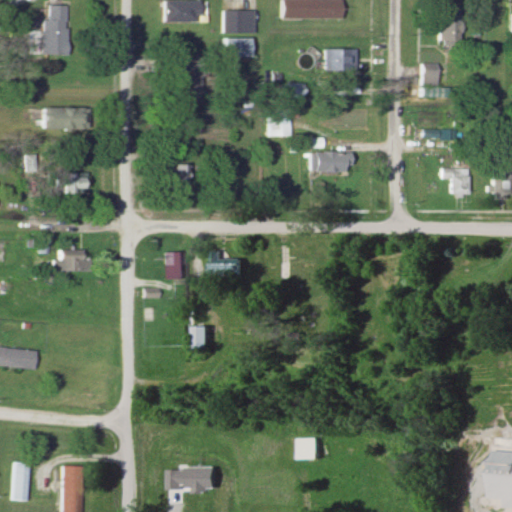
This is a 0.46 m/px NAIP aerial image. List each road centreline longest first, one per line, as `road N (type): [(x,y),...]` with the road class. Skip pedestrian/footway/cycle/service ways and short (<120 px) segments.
road 1 (residential): [(123,511),(123,0)]
road 2 (residential): [(511,227),(123,227)]
road 3 (residential): [(394,227),(393,0)]
road 4 (residential): [(0,414),(123,424)]
